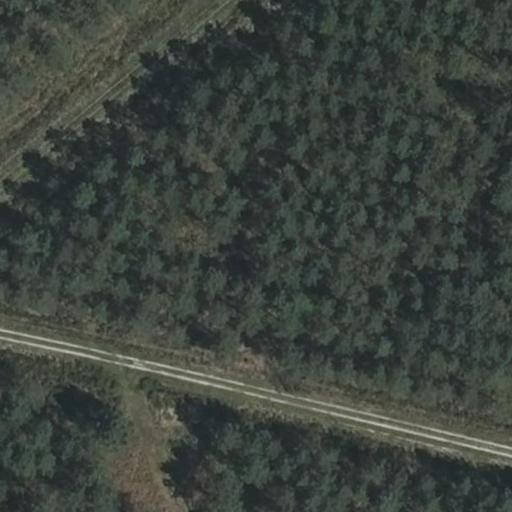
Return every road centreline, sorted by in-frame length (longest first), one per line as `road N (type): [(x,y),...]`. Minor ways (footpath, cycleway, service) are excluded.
road 1 (track): [(0,368),(511,475)]
road 2 (track): [(0,174),(210,0)]
